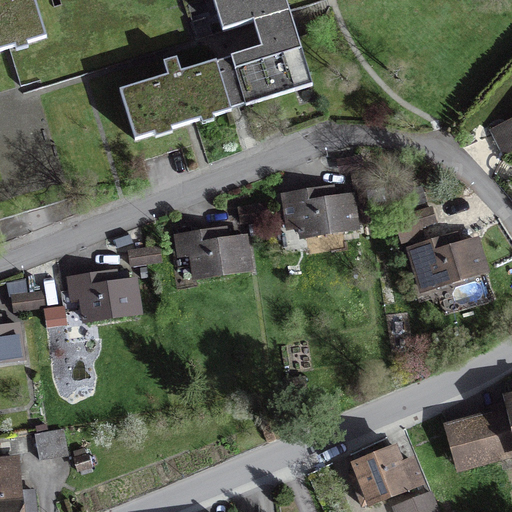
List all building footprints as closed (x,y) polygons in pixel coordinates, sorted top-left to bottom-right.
[(0,0),(0,51),(46,38),(34,0),(0,0)] [(212,0),(222,32),(253,23),(289,11),(285,0),(212,0)] [(231,58),(216,62),(231,111),(312,86),(289,11),(253,23),(261,48),(231,58)] [(231,111),(216,62),(181,72),(177,59),(163,63),(167,76),(119,91),(135,141),(231,111)] [(511,124),(497,132),(506,150),(511,146),(511,124)] [(352,173),(354,188),(384,183),(381,168),(352,173)] [(281,196),(286,227),(301,225),(303,238),(355,229),(350,196),(334,199),(333,188),(325,190),(325,188),(281,196)] [(239,209),(241,223),(271,219),(268,204),(239,209)] [(394,219),(402,244),(410,241),(407,231),(436,222),(431,208),(394,219)] [(193,255),(197,279),(249,271),(243,238),(228,240),(226,230),(196,233),(177,236),(181,257),(193,255)] [(422,290),(434,286),(435,288),(485,272),(475,240),(459,245),(455,235),(449,237),(449,235),(410,249),(422,290)] [(129,252),(131,266),(161,262),(159,247),(129,252)] [(83,298),(86,322),(138,314),(133,280),(118,283),(117,272),(86,276),(67,279),(70,300),(83,298)] [(12,297),(14,311),(44,307),(42,292),(12,297)] [(1,328),(0,319),(0,362),(21,359),(16,326),(1,328)] [(511,454),(511,422),(509,409),(461,422),(463,428),(449,432),(459,469),(511,454)] [(40,460),(68,456),(64,431),(35,435),(40,460)] [(351,480),(362,506),(421,483),(411,460),(401,465),(394,448),(355,465),(359,477),(351,480)] [(0,511),(35,511),(33,491),(21,492),(18,462),(0,463),(0,511)] [(396,507),(397,511),(438,511),(431,493),(396,507)]
